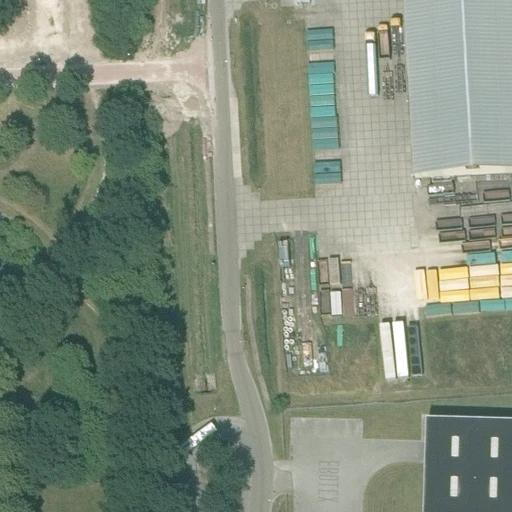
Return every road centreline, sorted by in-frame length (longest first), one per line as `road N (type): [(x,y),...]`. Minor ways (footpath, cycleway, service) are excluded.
road 1 (unclassified): [(257,511),(257,443),(234,340),(220,67)]
road 2 (unknown): [(359,0),(375,202),(363,215),(228,221)]
road 3 (residential): [(0,80),(220,67)]
